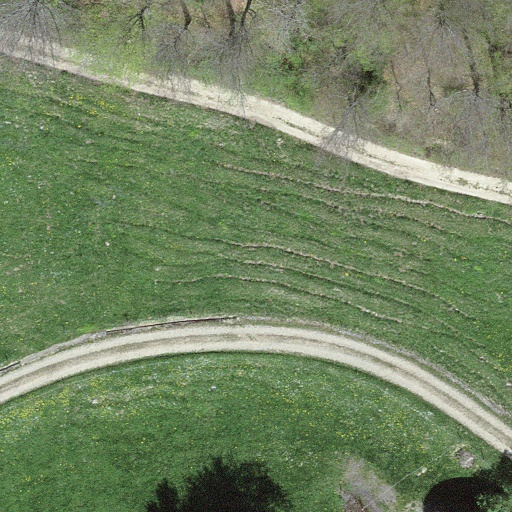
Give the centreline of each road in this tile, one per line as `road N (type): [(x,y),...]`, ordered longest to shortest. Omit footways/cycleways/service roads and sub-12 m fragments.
road 1 (track): [(511,441),(408,370),(301,334),(242,329),(161,338),(94,353),(0,391)]
road 2 (track): [(0,34),(511,194)]
